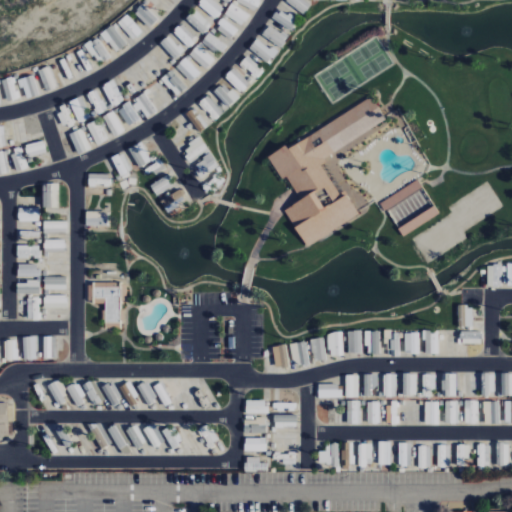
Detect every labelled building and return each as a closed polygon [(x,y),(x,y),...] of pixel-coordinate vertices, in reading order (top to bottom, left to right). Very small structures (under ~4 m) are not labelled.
[(202,0),(198,5),(215,19),(223,11),(209,0),(202,0)] [(257,6),(247,0),(233,0),(224,15),(245,27),(257,6)] [(134,14),(150,28),(157,20),(142,5),(134,14)] [(211,25),(194,9),(185,19),(202,35),(211,25)] [(297,18),(276,10),(272,22),(293,30),(297,18)] [(131,41),(141,34),(128,15),(118,21),(131,41)] [(216,29),(231,40),(238,30),(223,19),(216,29)] [(201,37),(186,20),(173,32),(188,49),(201,37)] [(288,39),(270,25),(262,35),(280,49),(288,39)] [(202,42),(220,55),(227,46),(209,33),(202,42)] [(170,36),(160,43),(174,61),(183,53),(170,36)] [(249,49),(270,65),(278,54),(257,39),(249,49)] [(206,70),(215,60),(198,45),(189,55),(206,70)] [(264,70),(245,57),(240,66),(258,78),(264,70)] [(200,74),(185,58),(176,67),(191,83),(200,74)] [(250,85),(233,69),(225,77),(241,94),(250,85)] [(111,107),(123,103),(115,81),(103,85),(111,107)] [(239,99),(224,84),(214,93),(228,108),(239,99)] [(226,111),(212,93),(197,106),(196,105),(184,114),(198,132),(212,121),(213,122),(226,111)] [(134,101),(140,110),(141,109),(148,119),(156,113),(142,95),(134,101)] [(366,96),(381,119),(368,128),(319,160),(321,162),(316,166),(335,194),(340,191),(354,214),(303,247),(281,213),(280,211),(298,199),(294,193),(290,187),(283,176),(278,180),(264,158),(279,146),(282,151),(366,96)] [(118,110),(128,127),(140,119),(129,103),(118,110)] [(123,134),(115,112),(104,116),(112,138),(123,134)] [(96,146),(109,140),(100,120),(87,125),(96,146)] [(69,135),(78,156),(90,150),(82,129),(69,135)] [(202,177),(219,166),(211,153),(194,165),(202,177)] [(111,159),(120,177),(130,172),(122,154),(111,159)] [(109,174),(87,175),(88,186),(110,186),(109,174)] [(380,205),(416,182),(418,186),(420,189),(384,212),(383,210),(380,205)] [(42,209),(59,208),(58,184),(42,185),(42,209)] [(178,210),(188,205),(182,190),(160,200),(166,214),(177,209),(178,210)] [(397,231),(401,237),(436,214),(432,208),(397,231)] [(38,209),(17,209),(18,222),(39,222),(38,209)] [(43,234),(66,234),(66,222),(43,222),(43,234)] [(64,240),(44,241),(44,249),(53,249),(53,252),(64,252),(64,240)] [(39,258),(39,246),(17,246),(16,258),(39,258)] [(38,265),(17,265),(17,277),(38,277),(38,265)] [(498,287),(498,266),(490,266),(490,287),(498,287)] [(44,290),(66,291),(66,278),(44,277),(44,290)] [(16,282),(16,295),(39,296),(39,283),(16,282)] [(105,294),(86,294),(86,288),(87,288),(91,288),(91,283),(105,283),(105,294)] [(124,301),(105,301),(105,283),(124,283),(124,286),(124,301)] [(105,294),(105,301),(105,305),(91,305),(91,301),(87,301),(86,301),(86,294),(105,294)] [(44,309),(66,309),(66,296),(44,297),(44,309)] [(123,321),(123,328),(109,329),(109,324),(107,324),(107,321),(105,321),(105,320),(105,305),(105,301),(124,301),(124,305),(123,305),(123,308),(123,311),(123,321)] [(472,307),(458,307),(458,328),(473,327),(472,307)] [(352,353),(352,331),(344,331),(344,353),(352,353)] [(439,332),(424,331),(424,354),(438,355),(439,332)] [(361,332),(348,332),(348,354),(362,354),(361,332)] [(457,332),(457,340),(478,340),(478,332),(457,332)] [(377,354),(377,333),(369,333),(369,354),(377,354)] [(339,355),(339,334),(331,334),(331,355),(339,355)] [(391,356),(391,334),(383,334),(383,356),(391,356)] [(405,354),(419,354),(418,334),(404,334),(405,354)] [(36,337),(23,338),(24,360),(37,360),(36,337)] [(44,360),(55,359),(55,338),(44,338),(44,360)] [(311,339),(312,362),(325,361),(325,339),(311,339)] [(273,347),(275,369),(288,368),(286,346),(273,347)] [(299,369),(299,347),(291,347),(291,369),(299,369)] [(501,396),(511,395),(511,373),(501,374),(501,396)] [(397,375),(384,374),(383,397),(396,398),(397,375)] [(467,396),(467,374),(459,374),(459,396),(467,396)] [(485,396),(485,374),(477,374),(477,396),(485,396)] [(482,374),(481,395),(494,395),(495,374),(482,374)] [(350,396),(350,375),(342,375),(342,396),(350,396)] [(380,375),(364,375),(364,397),(380,397),(380,375)] [(412,396),(412,375),(404,375),(404,396),(412,396)] [(430,396),(430,375),(422,375),(422,396),(430,396)] [(446,397),(446,375),(438,375),(438,397),(446,397)] [(346,398),(358,398),(359,376),(346,376),(346,398)] [(32,386),(38,383),(49,405),(42,408),(32,386)] [(49,386),(55,383),(66,405),(60,408),(49,386)] [(67,386),(74,383),(85,405),(78,408),(67,386)] [(84,386),(91,383),(102,405),(95,408),(84,386)] [(102,386),(109,383),(120,405),(113,408),(102,386)] [(121,386),(127,383),(138,405),(131,408),(121,386)] [(138,386),(144,383),(155,405),(149,408),(138,386)] [(156,386),(163,383),(174,405),(167,408),(156,386)] [(174,386),(180,383),(191,405),(185,408),(174,386)] [(199,383),(210,405),(203,408),(192,386),(199,383)] [(340,385),(318,385),(318,399),(340,399),(340,385)] [(246,415),(267,414),(267,401),(245,401),(246,415)] [(334,423),(334,401),(326,401),(326,423),(334,423)] [(434,423),(434,401),(426,401),(426,423),(434,423)] [(459,402),(446,401),(445,424),(458,424),(459,402)] [(465,424),(478,424),(479,401),(465,401),(465,424)] [(355,424),(355,402),(347,402),(347,424),(355,424)] [(379,425),(379,403),(368,402),(367,424),(379,425)] [(417,424),(417,402),(409,402),(409,424),(417,424)] [(500,403),(484,402),(484,425),(499,425),(500,403)] [(272,403),(292,403),(292,411),(272,411),(272,403)] [(0,405),(8,405),(8,406),(8,435),(0,435),(0,405)] [(297,415),(275,415),(275,428),(297,428),(297,415)] [(247,426),(268,426),(268,434),(247,434),(247,426)] [(41,432),(47,429),(58,451),(52,454),(41,432)] [(58,432),(65,429),(75,451),(69,454),(58,432)] [(76,432),(83,429),(94,451),(87,454),(76,432)] [(94,432),(100,429),(111,451),(104,454),(94,432)] [(112,432),(118,429),(129,451),(122,454),(112,432)] [(130,432),(136,429),(147,451),(141,454),(130,432)] [(147,432),(154,429),(165,451),(158,454),(147,432)] [(165,432),(172,429),(183,451),(176,454),(165,432)] [(183,432),(190,429),(201,451),(194,454),(183,432)] [(208,429),(219,451),(212,454),(201,432),(208,429)] [(391,443),(378,443),(378,466),(390,466),(391,443)] [(246,444),(268,444),(268,452),(246,452),(246,444)] [(329,465),(330,444),(322,444),(322,465),(329,465)] [(349,461),(350,444),(341,444),(341,469),(349,470),(349,463),(353,463),(353,461),(349,461)] [(398,467),(411,467),(411,445),(399,444),(398,467)] [(498,466),(509,466),(508,444),(497,445),(498,466)] [(371,445),(358,445),(359,467),(372,466),(371,445)] [(442,466),(442,445),(434,445),(434,466),(442,466)] [(478,465),(490,465),(490,445),(478,445),(478,465)] [(423,467),(423,446),(415,446),(415,467),(423,467)] [(419,447),(419,468),(430,469),(430,447),(419,447)] [(272,454),(292,454),(292,462),(272,462),(272,454)] [(245,458),(245,472),(263,471),(263,458),(245,458)]
